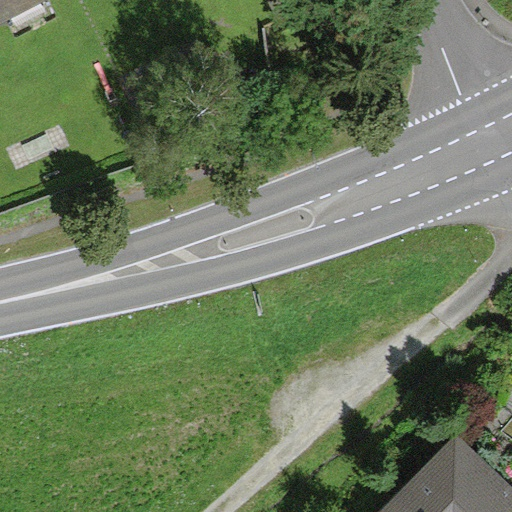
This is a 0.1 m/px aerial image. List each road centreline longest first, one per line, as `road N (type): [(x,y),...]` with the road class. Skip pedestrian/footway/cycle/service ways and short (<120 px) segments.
road 1 (secondary): [(504,137),(226,250),(0,298)]
road 2 (track): [(207,511),(511,251)]
road 3 (residential): [(504,137),(461,88),(436,0)]
